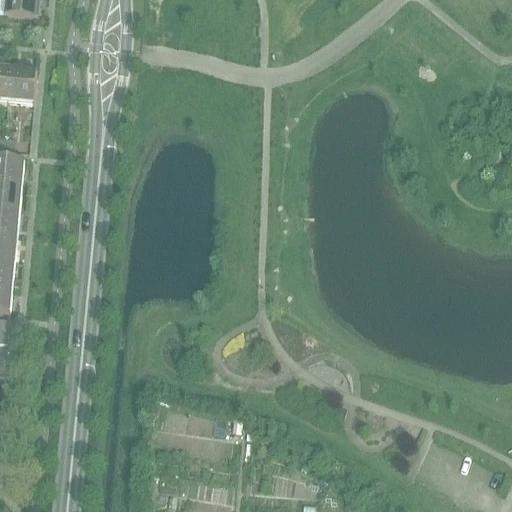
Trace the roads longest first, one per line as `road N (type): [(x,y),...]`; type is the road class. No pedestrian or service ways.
road 1 (secondary): [(67,511),(99,170)]
road 2 (secondary): [(99,170),(125,58),(120,0)]
road 3 (secondary): [(109,0),(96,48),(99,170)]
